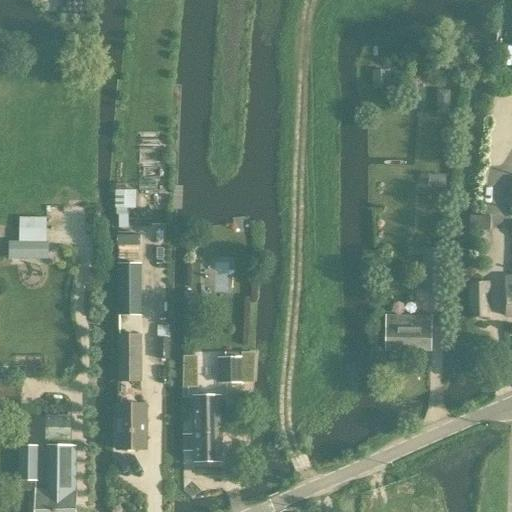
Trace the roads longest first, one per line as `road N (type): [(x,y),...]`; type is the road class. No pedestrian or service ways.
road 1 (track): [(310,0),(284,429),(311,487)]
road 2 (unclassified): [(253,511),(511,403)]
road 3 (unknown): [(152,511),(153,390)]
